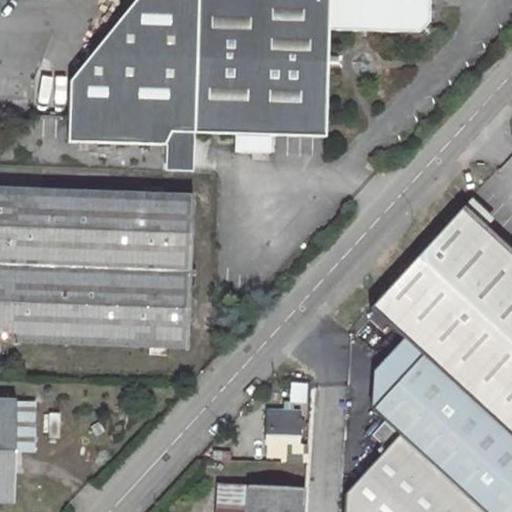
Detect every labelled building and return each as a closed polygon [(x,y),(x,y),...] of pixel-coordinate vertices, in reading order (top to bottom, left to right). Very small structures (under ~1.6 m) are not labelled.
[(195,134),(199,0),(139,0),(73,84),(71,144),(81,144),(79,192),(89,193),(91,145),(168,146),(168,134),(195,134)] [(329,68),(329,55),(330,29),(422,32),(429,25),(430,0),(199,0),(195,134),(236,135),(241,136),(241,139),(260,139),(260,136),(271,136),(327,138),(329,68)] [(427,38),(434,30),(429,25),(422,32),(427,38)] [(329,55),(329,68),(339,68),(339,55),(329,55)] [(235,147),(271,148),(271,136),(260,136),(260,139),(241,139),(241,136),(236,135),(235,147)] [(0,189),(0,339),(188,347),(194,197),(89,193),(79,192),(0,189)] [(405,371),(511,469),(511,251),(463,207),(372,307),(405,338),(422,353),(405,371)] [(422,353),(405,338),(388,356),(405,371),(422,353)] [(374,371),(371,408),(405,371),(388,356),(374,371)] [(511,511),(511,469),(405,371),(371,408),(384,420),(372,433),(386,447),(346,491),(344,511),(511,511)] [(0,400),(0,500),(13,500),(15,401),(0,400)] [(268,417),(267,442),(300,444),(301,418),(268,417)] [(308,449),(289,448),(288,461),(307,461),(308,449)] [(303,511),(305,489),(248,485),(246,511),(303,511)]
